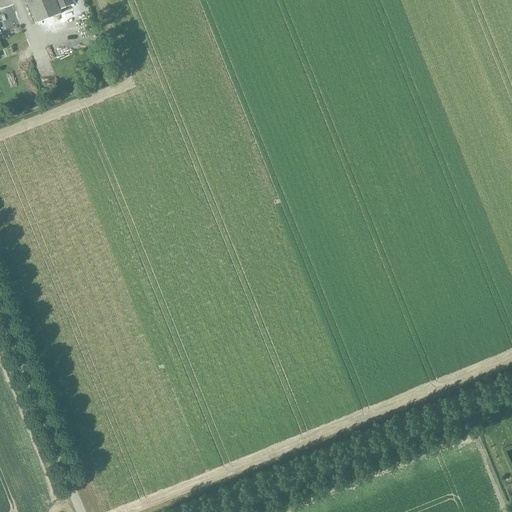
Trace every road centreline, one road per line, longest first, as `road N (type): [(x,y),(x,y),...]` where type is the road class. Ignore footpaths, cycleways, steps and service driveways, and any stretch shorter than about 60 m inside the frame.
road 1 (unclassified): [(220,511),(511,394)]
road 2 (unclassified): [(80,511),(0,312)]
